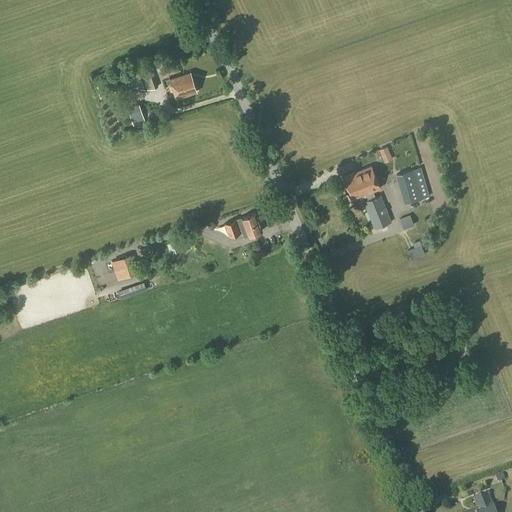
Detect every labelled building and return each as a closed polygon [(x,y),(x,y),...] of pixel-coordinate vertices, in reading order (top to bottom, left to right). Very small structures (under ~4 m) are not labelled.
[(165,77),(180,71),(178,63),(162,68),(165,77)] [(147,91),(158,87),(152,70),(149,64),(138,68),(147,91)] [(145,91),(137,68),(136,65),(109,74),(112,82),(128,77),(132,89),(145,91)] [(175,99),(196,92),(190,73),(168,80),(175,99)] [(100,99),(120,93),(116,84),(97,91),(100,99)] [(134,130),(146,126),(142,113),(139,103),(127,107),(127,108),(134,130)] [(384,163),(392,159),(387,146),(379,150),(384,163)] [(342,178),(351,200),(380,188),(371,166),(342,178)] [(429,196),(420,168),(413,170),(413,169),(395,174),(404,204),(422,199),(429,196)] [(380,195),(363,202),(374,229),(391,222),(380,195)] [(416,222),(411,211),(402,215),(407,226),(416,222)] [(261,232),(254,213),(242,218),(242,217),(224,224),(229,237),(242,232),(244,237),(249,236),(261,232)] [(175,254),(191,249),(188,238),(172,243),(175,254)] [(411,260),(425,255),(419,240),(412,243),(414,248),(407,250),(411,260)] [(143,282),(117,291),(120,299),(145,290),(143,282)] [(419,460),(422,469),(428,467),(425,458),(419,460)] [(490,504),(487,495),(475,500),(478,509),(471,511),(494,511),(492,504),(490,504)]
